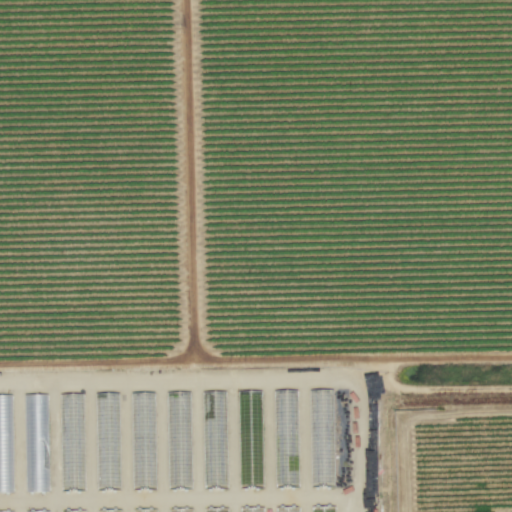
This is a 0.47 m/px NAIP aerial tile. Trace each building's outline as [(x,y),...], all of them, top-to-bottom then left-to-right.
[(260,391),(237,391),(239,489),(262,488),(260,391)] [(119,491),(117,393),(94,393),(96,491),(119,491)] [(154,393),(130,393),(132,490),(155,490),(154,393)] [(46,394),(23,395),(24,444),(30,443),(31,450),(47,450),(46,394)] [(10,395),(0,395),(0,492),(13,493),(10,395)]
